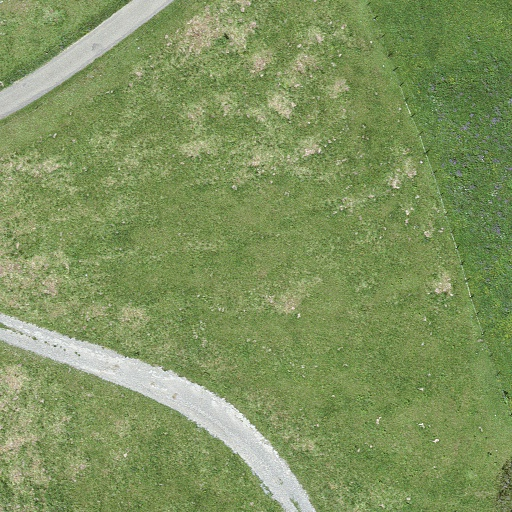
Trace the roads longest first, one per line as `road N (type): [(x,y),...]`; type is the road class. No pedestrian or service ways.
road 1 (track): [(0,328),(227,411),(263,446),(300,511)]
road 2 (unclassified): [(166,0),(43,93),(0,114)]
